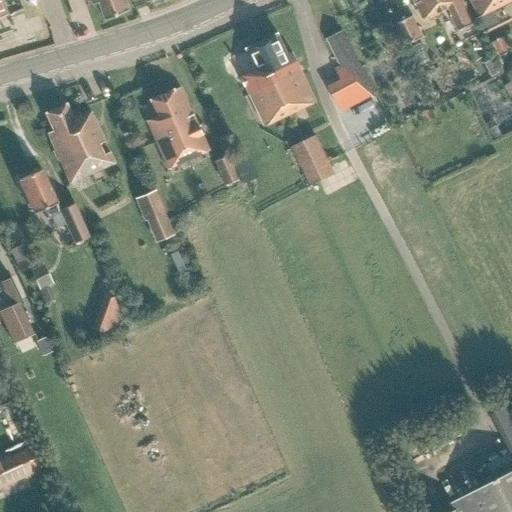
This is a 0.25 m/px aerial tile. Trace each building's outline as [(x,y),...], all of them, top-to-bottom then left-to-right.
[(104,21),(128,11),(122,0),(89,0),(91,5),(97,2),(104,21)] [(412,0),(414,2),(409,4),(412,10),(417,8),(421,17),(427,14),(427,15),(445,7),(456,29),(471,21),(460,0),(412,0)] [(511,0),(470,0),(480,18),(511,1),(511,0)] [(419,38),(410,19),(393,27),(402,46),(419,38)] [(476,23),(460,31),(464,39),(480,31),(476,23)] [(375,93),(344,32),(327,40),(347,79),(329,88),(340,111),(375,93)] [(279,36),(248,51),(258,71),(242,79),(248,91),(295,69),(289,56),(288,54),(279,36)] [(501,57),(510,53),(503,38),(499,39),(498,38),(497,39),(497,40),(493,42),(501,57)] [(295,69),(248,91),(265,127),(316,102),(292,52),(288,54),(289,56),(295,69)] [(180,87),(150,101),(157,116),(146,121),(168,169),(209,150),(180,87)] [(104,143),(90,111),(73,119),(66,104),(45,113),(53,130),(47,133),(54,150),(53,151),(57,161),(59,161),(69,183),(114,163),(110,153),(104,156),(99,145),(104,143)] [(335,174),(316,135),(291,147),(310,187),(335,174)] [(231,158),(242,183),(253,179),(242,153),(231,158)] [(215,162),(225,185),(238,179),(227,156),(215,162)] [(60,210),(42,169),(18,180),(33,213),(43,209),(48,219),(51,217),(55,228),(65,224),(74,244),(81,240),(89,237),(74,203),(60,210)] [(165,213),(155,191),(136,200),(146,221),(165,213)] [(23,245),(10,250),(20,273),(33,267),(23,245)] [(169,255),(174,264),(180,261),(176,252),(169,255)] [(41,266),(31,270),(39,289),(50,284),(41,266)] [(0,290),(2,290),(9,306),(0,310),(0,317),(11,342),(29,334),(29,336),(33,334),(19,303),(21,302),(10,277),(0,281),(0,290)] [(92,332),(110,340),(123,308),(104,301),(92,332)] [(44,337),(35,341),(42,356),(51,352),(44,337)] [(511,457),(511,397),(494,403),(511,457)] [(0,490),(39,472),(29,450),(0,463),(0,490)] [(511,511),(511,472),(450,505),(453,511),(451,511),(511,511)]
